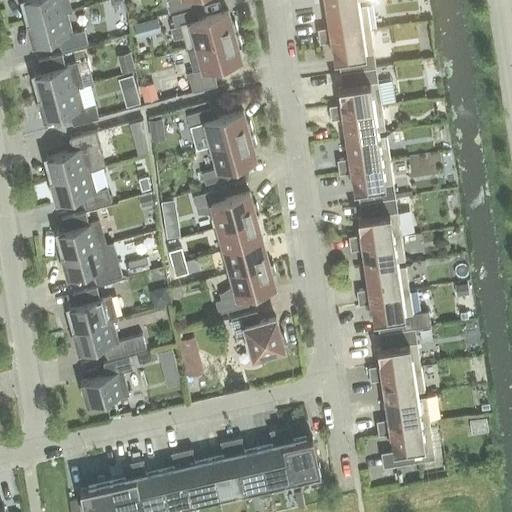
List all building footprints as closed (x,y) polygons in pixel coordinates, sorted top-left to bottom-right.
[(23,0),(29,21),(67,11),(67,12),(70,11),(67,0),(23,0)] [(167,0),(170,11),(194,4),(193,0),(167,0)] [(332,41),(331,34),(370,28),(366,4),(358,5),(358,3),(326,7),(329,27),(317,29),(319,43),(331,41),(332,41)] [(198,19),(195,8),(171,15),(175,27),(180,25),(187,48),(235,35),(228,10),(198,19)] [(67,11),(29,21),(25,22),(32,45),(58,38),(61,50),(87,43),(84,29),(73,32),(67,12),(67,11)] [(161,33),(157,19),(134,25),(137,39),(161,33)] [(370,28),(331,34),(332,41),(331,41),(334,58),(338,58),(340,72),(376,67),(370,28)] [(235,35),(187,48),(193,71),(187,72),(192,92),(217,85),(212,67),(241,59),(235,35)] [(130,50),(121,53),(125,70),(135,67),(130,50)] [(40,96),(78,86),(78,87),(82,86),(75,62),(65,65),(62,54),(38,60),(41,72),(35,73),(35,72),(34,72),(40,96)] [(341,104),(342,111),(381,105),(376,67),(340,72),(342,86),(338,87),(340,104),(341,104)] [(132,74),(119,78),(121,85),(134,82),(132,74)] [(150,83),(140,86),(144,101),(154,98),(150,83)] [(78,86),(40,96),(36,97),(43,120),(69,113),(73,125),(99,117),(95,104),(84,107),(78,87),(78,86)] [(381,105),(342,111),(341,104),(340,104),(329,105),(331,120),(343,118),(346,138),(378,133),(377,130),(385,129),(381,105)] [(213,118),(210,108),(186,114),(191,132),(207,132),(211,145),(253,133),(250,121),(246,122),(243,110),(213,118)] [(148,152),(143,119),(129,123),(138,155),(148,152)] [(153,143),(164,142),(161,120),(150,121),(153,143)] [(46,156),(52,179),(90,169),(90,170),(94,169),(88,147),(99,144),(95,131),(70,138),(73,149),(48,156),(47,155),(46,156)] [(226,166),(256,158),(253,146),(257,145),(253,133),(211,145),(217,167),(202,172),(205,184),(229,177),(226,166)] [(351,172),(350,165),(389,159),(386,135),(378,136),(378,133),(346,138),(349,158),(337,159),(339,174),(351,172)] [(389,159),(350,165),(351,172),(353,189),(357,188),(359,203),(395,197),(389,159)] [(107,187),(96,190),(90,170),(90,169),(52,179),(49,180),(55,203),(82,196),(85,207),(111,200),(107,187)] [(147,176),(139,178),(142,189),(150,187),(147,176)] [(253,203),(249,191),(220,199),(217,189),(193,195),(197,213),(213,213),(217,226),(256,215),(256,214),(259,213),(257,202),(253,203)] [(150,193),(138,196),(141,205),(152,202),(150,193)] [(361,234),(362,241),(401,235),(395,197),(359,203),(361,217),(357,217),(360,234),(361,234)] [(85,211),(61,218),(64,230),(59,231),(58,230),(57,230),(63,254),(64,254),(101,244),(102,244),(105,244),(99,220),(88,223),(85,211)] [(217,226),(223,249),(262,239),(256,215),(217,226)] [(180,235),(178,223),(165,225),(167,237),(180,235)] [(401,235),(362,241),(361,234),(360,234),(348,236),(350,250),(362,248),(365,268),(397,264),(397,261),(405,259),(401,235)] [(223,249),(230,273),(269,262),(262,239),(223,249)] [(63,254),(60,255),(66,278),(93,270),(96,282),(122,275),(118,262),(107,265),(102,244),(101,244),(64,254),(63,254)] [(168,251),(172,263),(185,260),(181,247),(168,251)] [(159,253),(146,256),(150,268),(162,265),(159,253)] [(146,256),(127,261),(130,274),(150,268),(146,256)] [(185,260),(172,263),(175,276),(188,272),(185,260)] [(245,294),(275,286),(272,274),(276,273),(273,262),(269,263),(269,262),(230,273),(233,285),(219,293),(221,299),(215,301),(218,313),(248,305),(245,294)] [(371,302),(370,295),(409,289),(405,265),(397,266),(397,264),(365,268),(368,288),(356,290),(358,304),(370,303),(370,302),(371,302)] [(151,271),(154,283),(166,279),(163,268),(151,271)] [(467,281),(455,282),(456,289),(468,288),(467,281)] [(113,319),(116,318),(110,295),(99,298),(96,286),(72,293),(76,305),(70,306),(70,305),(68,305),(75,329),(113,319)] [(409,289),(370,295),(371,302),(370,302),(370,303),(373,319),(377,319),(379,333),(415,328),(409,289)] [(280,334),(276,317),(259,321),(256,310),(231,318),(236,338),(247,339),(252,358),(284,349),(283,344),(287,343),(284,333),(280,334)] [(118,340),(113,319),(75,329),(71,330),(77,353),(104,345),(107,357),(146,347),(142,334),(118,340)] [(380,365),(381,372),(421,366),(415,328),(379,333),(381,347),(377,348),(380,365)] [(204,372),(194,335),(178,340),(187,376),(204,372)] [(159,353),(161,362),(175,358),(173,349),(159,353)] [(103,362),(106,374),(80,381),(86,405),(89,404),(91,408),(103,405),(102,400),(127,393),(121,372),(133,368),(129,355),(103,362)] [(380,365),(368,367),(370,381),(382,379),(385,399),(417,394),(416,391),(424,390),(421,366),(381,372),(380,365)] [(390,433),(389,426),(429,420),(425,396),(417,397),(417,394),(385,399),(388,419),(376,421),(378,435),(390,433)] [(485,418),(471,420),(472,430),(487,428),(485,418)] [(429,420),(389,426),(390,433),(395,465),(435,458),(429,420)] [(291,425),(280,427),(293,486),(300,484),(297,475),(320,469),(312,434),(294,438),(291,425)] [(258,447),(266,482),(268,492),(269,491),(267,482),(284,478),(286,487),(293,486),(280,427),(269,430),(272,444),(258,447)] [(266,482),(258,447),(245,450),(242,436),(231,439),(244,497),(251,496),(248,486),(266,482)] [(209,458),(217,493),(219,503),(220,503),(218,493),(235,489),(237,499),(244,497),(231,439),(219,441),(223,455),(209,458)] [(217,493),(209,458),(196,461),(193,447),(181,450),(195,508),(201,507),(199,497),(217,493)] [(173,466),(160,469),(169,511),(170,511),(169,504),(186,500),(188,510),(195,508),(181,450),(170,452),(173,466)] [(143,459),(132,461),(143,511),(150,511),(150,508),(167,504),(169,511),(160,469),(146,472),(143,459)] [(111,480),(118,511),(133,511),(137,511),(136,511),(143,511),(132,461),(121,464),(124,477),(111,480)] [(118,511),(111,480),(80,487),(85,511),(118,511)] [(70,500),(69,500),(71,511),(80,511),(77,498),(70,500)]
